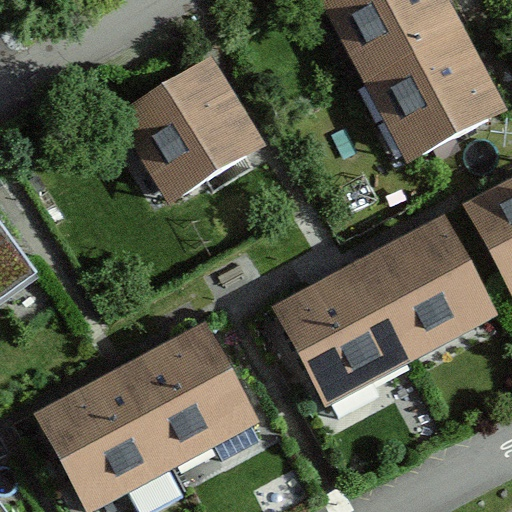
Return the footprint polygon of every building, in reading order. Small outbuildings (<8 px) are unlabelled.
[(338,0),(378,73),(443,39),(422,0),(338,0)] [(443,39),(378,73),(422,156),(488,121),(443,39)] [(196,76),(133,115),(183,196),(246,157),(196,76)] [(510,291),(511,290),(511,205),(475,225),(510,291)] [(0,292),(31,270),(0,227),(0,292)] [(367,283),(402,349),(485,305),(450,239),(367,283)] [(362,370),(402,349),(367,283),(284,327),(337,420),(378,398),(362,370)] [(211,346),(129,390),(163,455),(206,433),(222,462),(258,442),(242,413),(246,411),(211,346)] [(160,457),(163,455),(129,390),(46,434),(81,500),(119,479),(136,511),(155,511),(182,498),(160,457)]
